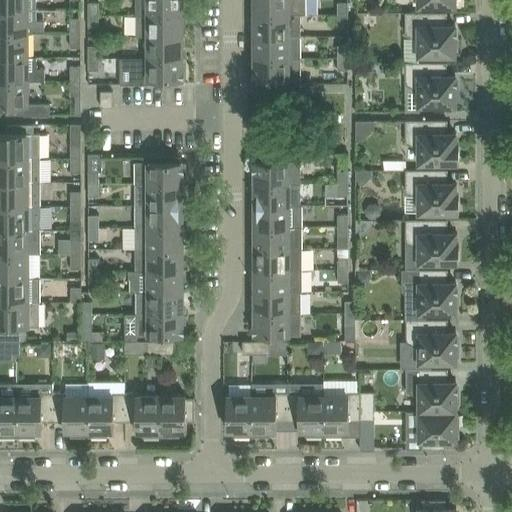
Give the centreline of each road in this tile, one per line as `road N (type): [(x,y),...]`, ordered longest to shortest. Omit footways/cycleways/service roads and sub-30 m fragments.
road 1 (residential): [(213,474),(212,335),(234,289),(230,0)]
road 2 (residential): [(493,473),(489,0)]
road 3 (residential): [(213,474),(493,473)]
road 4 (residential): [(0,474),(213,474)]
